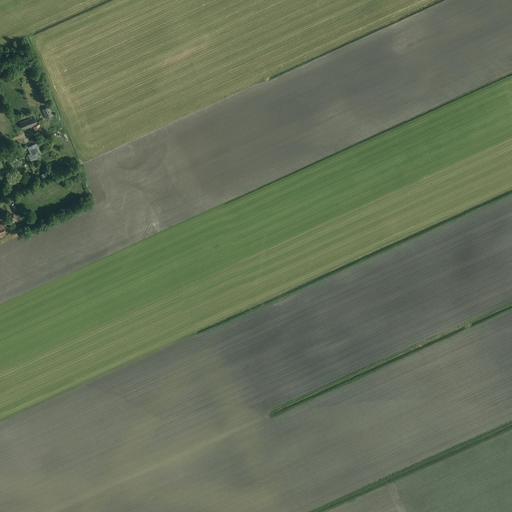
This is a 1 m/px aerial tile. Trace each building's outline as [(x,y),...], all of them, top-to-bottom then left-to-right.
[(42,108),(46,117),(52,115),(48,106),(42,108)] [(33,125),(36,133),(42,130),(38,121),(34,123),(32,119),(33,119),(32,115),(23,119),(24,121),(20,123),(21,124),(21,125),(22,129),(24,128),(25,129),(31,127),(31,126),(33,125)] [(35,145),(27,149),(30,156),(35,153),(38,152),(35,145)] [(30,156),(29,156),(31,162),(38,159),(35,153),(30,156)] [(32,174),(26,177),(29,183),(35,180),(32,174)] [(4,221),(5,225),(17,220),(14,214),(10,216),(11,218),(4,221)]
